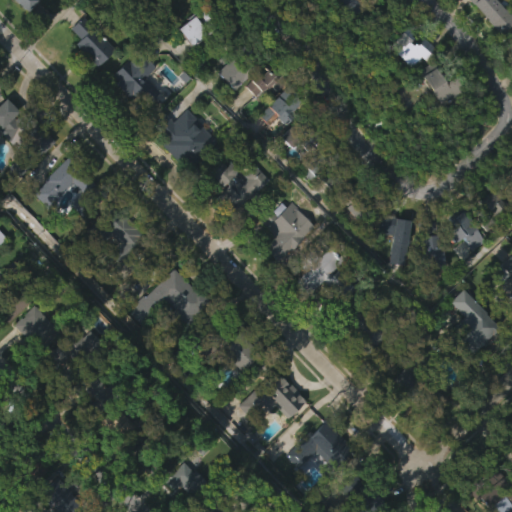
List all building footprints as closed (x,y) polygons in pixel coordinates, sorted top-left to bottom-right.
[(36,0),(25,11),(14,0),(36,0)] [(436,0),(447,21),(463,13),(456,0),(436,0)] [(497,0),(498,1),(499,0),(504,0),(507,3),(503,6),(511,16),(511,20),(498,32),(468,0),(497,0)] [(219,25),(189,48),(173,26),(203,4),(219,25)] [(511,68),(511,61),(475,16),(458,29),(499,79),(511,68)] [(116,50),(99,67),(77,44),(81,39),(72,29),(85,17),(116,50)] [(402,26),(420,40),(422,37),(434,46),(423,59),(418,55),(411,64),(404,58),(403,60),(394,53),(396,50),(388,44),(402,26)] [(242,44),(247,49),(249,47),(251,49),(249,51),(260,62),(233,89),(215,71),(242,44)] [(149,60),(154,65),(143,77),(159,91),(145,108),(131,95),(129,97),(112,83),(115,80),(110,74),(125,57),(130,61),(139,51),(149,60)] [(172,66),(186,84),(202,71),(188,53),(172,66)] [(433,66),(443,81),(453,74),(461,87),(438,102),(417,70),(432,60),(435,65),(433,66)] [(262,64),(266,68),(267,67),(274,74),(272,76),(275,79),(282,73),(288,79),(262,104),(242,84),(262,64)] [(407,72),(399,64),(382,83),(408,106),(427,83),(418,75),(410,84),(403,77),(407,72)] [(70,83),(93,104),(109,87),(86,66),(70,83)] [(293,111),(295,113),(282,125),(272,113),(263,120),(257,114),(290,85),(298,95),(297,96),(302,102),(293,111)] [(154,130),(140,114),(150,106),(138,92),(128,102),(124,97),(106,113),(136,146),(154,130)] [(244,112),(227,94),(211,109),(228,127),(244,112)] [(21,113),(27,119),(30,116),(56,142),(20,177),(18,175),(16,176),(8,169),(23,154),(0,131),(3,127),(0,124),(0,108),(9,99),(22,112),(21,113)] [(431,141),(454,129),(446,115),(438,120),(429,105),(416,112),(431,141)] [(270,120),(262,107),(240,121),(248,134),(270,120)] [(193,120),(214,141),(184,172),(156,144),(161,140),(147,126),(160,113),(169,122),(183,108),(194,119),(193,120)] [(299,115),(319,137),(305,149),(298,141),(305,135),(304,133),(288,147),(278,135),(299,115)] [(296,144),(278,128),(263,144),(280,161),(296,144)] [(0,173),(9,183),(17,175),(35,193),(49,180),(29,158),(23,164),(0,139),(0,173)] [(211,178),(182,147),(168,159),(163,155),(147,170),(181,207),(211,178)] [(317,150),(327,160),(329,158),(335,164),(333,166),(343,175),(329,189),(315,175),(308,181),(300,173),(305,167),(302,164),(317,150)] [(217,157),(225,166),(229,162),(237,171),(233,174),(239,182),(243,178),(239,173),(251,162),(266,178),(225,214),(212,199),(223,190),(203,167),(216,156),(217,157)] [(69,157),(108,196),(84,219),(71,204),(82,193),(73,183),(49,209),(34,194),(46,182),(45,181),(69,157)] [(511,164),(511,197),(502,186),(499,189),(492,180),(511,164)] [(345,185),(354,194),(361,187),(375,202),(356,220),(333,196),(345,185)] [(491,197),(499,205),(492,212),(500,221),(485,235),(469,219),(473,215),(464,206),(471,199),(475,203),(486,191),(491,197)] [(219,226),(209,236),(224,253),(262,216),(249,202),(235,216),(214,194),(201,207),(219,226)] [(511,227),(511,200),(511,199),(496,213),(511,229),(511,227)] [(290,201),(312,227),(270,264),(257,248),(268,238),(265,235),(267,234),(253,217),(267,205),(271,210),(280,202),(284,207),(290,201)] [(137,232),(150,244),(130,263),(128,262),(117,273),(104,259),(120,244),(112,236),(103,245),(88,230),(114,204),(139,230),(137,232)] [(28,231),(43,245),(68,221),(54,207),(28,231)] [(429,222),(430,235),(437,235),(438,266),(413,268),(412,237),(414,237),(413,223),(429,222)] [(477,265),(502,243),(489,229),(471,245),(479,254),(472,260),(477,265)] [(271,300),(310,265),(287,239),(281,245),(276,240),(268,248),(265,244),(252,255),(269,274),(257,284),(271,300)] [(96,281),(106,273),(114,282),(107,288),(114,296),(136,277),(110,246),(85,268),(96,281)] [(448,280),(456,274),(466,287),(478,279),(456,247),(442,257),(446,264),(440,268),(448,280)] [(327,249),(337,260),(333,264),(355,288),(342,300),(323,279),(308,294),(295,280),(308,269),(300,260),(311,249),(318,257),(327,249)] [(383,301),(399,302),(403,256),(374,254),(372,271),(386,272),(383,301)] [(511,317),(489,295),(509,274),(501,266),(511,254),(511,317)] [(186,292),(200,307),(183,324),(164,304),(143,324),(129,309),(144,294),(146,296),(163,279),(161,277),(169,269),(189,289),(186,292)] [(435,272),(414,273),(415,302),(436,301),(435,272)] [(289,318),(303,333),(319,318),(332,333),(345,321),(331,306),(338,300),(324,285),(289,318)] [(0,289),(12,302),(23,290),(32,299),(9,322),(0,313),(0,289)] [(488,343),(483,348),(479,345),(463,360),(445,339),(453,332),(450,328),(463,316),(449,300),(461,289),(497,328),(485,339),(488,343)] [(496,301),(505,314),(490,324),(502,341),(511,334),(511,297),(508,292),(496,301)] [(383,330),(360,352),(346,338),(351,333),(335,316),(353,299),(383,330)] [(61,331),(40,351),(15,324),(35,304),(61,331)] [(121,349),(136,364),(160,342),(177,361),(201,339),(169,305),(121,349)] [(260,351),(238,370),(227,358),(225,360),(209,340),(233,319),(260,351)] [(443,339),(457,353),(444,367),(450,373),(445,378),(463,395),(493,363),(456,326),(443,339)] [(90,329),(105,345),(82,367),(71,354),(56,368),(46,357),(67,337),(74,344),(90,329)] [(35,389),(55,368),(28,342),(8,363),(35,389)] [(427,412),(423,415),(389,378),(404,364),(401,360),(417,345),(429,358),(423,365),(433,377),(427,382),(442,398),(427,412)] [(53,412),(91,378),(77,362),(39,396),(53,412)] [(270,370),(284,385),(287,383),(295,392),(293,393),(300,401),(283,417),(270,404),(264,410),(258,404),(243,417),(232,404),(252,385),(251,383),(268,367),(270,370)] [(214,393),(238,407),(247,392),(222,378),(214,393)] [(100,379),(106,387),(113,381),(122,393),(95,414),(80,395),(100,379)] [(137,427),(121,442),(102,421),(118,406),(137,427)] [(282,455),(299,440),(270,408),(232,443),(243,455),(257,442),(264,450),(271,443),(282,455)] [(74,424),(80,434),(97,424),(90,414),(74,424)] [(348,447),(329,465),(313,448),(293,467),(280,454),(318,416),(348,447)] [(15,441),(0,456),(0,417),(7,424),(2,429),(15,441)] [(168,459),(155,470),(138,450),(151,439),(168,459)] [(96,459),(118,478),(131,463),(110,444),(96,459)] [(25,449),(28,452),(30,450),(42,462),(40,464),(46,469),(25,491),(11,478),(17,472),(8,463),(23,448),(25,449)] [(280,493),(291,506),(311,487),(328,505),(347,488),(318,457),(280,493)] [(182,464),(189,471),(191,469),(202,481),(189,494),(177,481),(168,489),(160,480),(180,461),(182,464)] [(493,469),(504,483),(511,478),(511,479),(511,503),(507,507),(504,503),(493,511),(487,511),(479,500),(477,501),(463,483),(474,475),(478,481),(493,469)] [(387,506),(381,511),(355,511),(357,510),(335,488),(352,470),(387,506)] [(82,503),(72,511),(58,511),(41,492),(58,476),(82,503)] [(222,511),(194,511),(189,506),(206,490),(210,494),(207,497),(222,511)] [(36,511),(40,511),(35,494),(14,500),(17,511),(36,511)] [(185,511),(175,502),(165,511),(185,511)]
